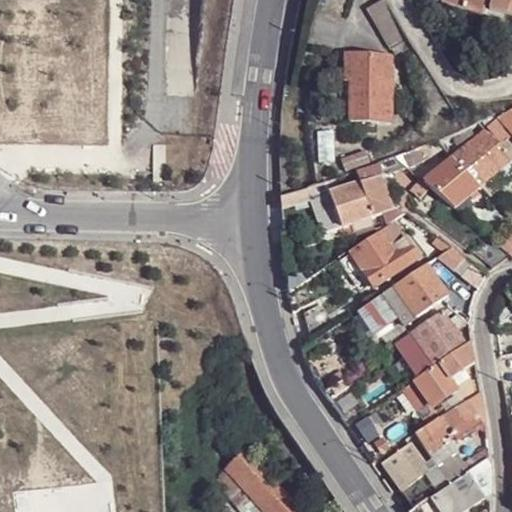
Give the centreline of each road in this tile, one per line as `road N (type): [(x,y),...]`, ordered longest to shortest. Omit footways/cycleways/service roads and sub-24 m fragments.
road 1 (residential): [(374,511),(292,387),(261,283),(254,114),(271,0)]
road 2 (motorway): [(15,0),(33,511)]
road 3 (motorway): [(121,511),(103,0)]
road 4 (residential): [(502,511),(483,305),(511,272)]
